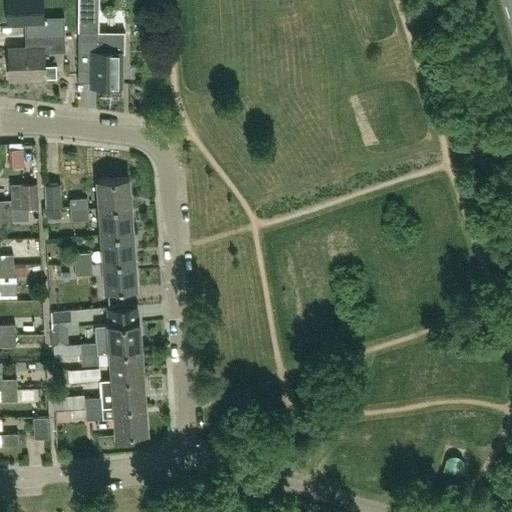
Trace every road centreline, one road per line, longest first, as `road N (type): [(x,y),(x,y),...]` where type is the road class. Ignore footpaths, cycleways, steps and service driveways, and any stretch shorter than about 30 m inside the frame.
road 1 (residential): [(187,462),(161,151)]
road 2 (unclassified): [(381,511),(187,462)]
road 3 (residential): [(0,481),(187,462)]
road 4 (residential): [(0,123),(145,138),(161,151)]
